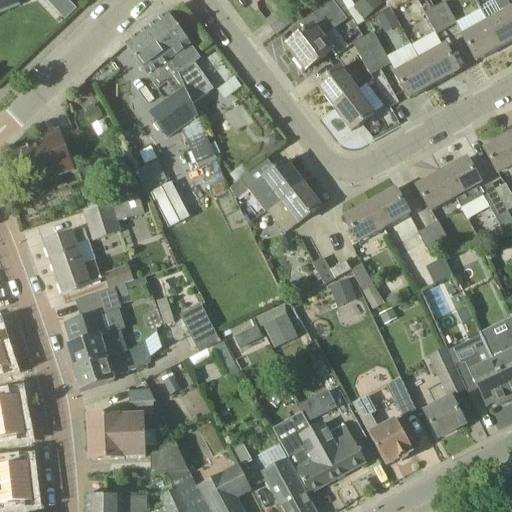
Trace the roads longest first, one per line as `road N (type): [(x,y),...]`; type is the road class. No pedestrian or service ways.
road 1 (residential): [(203,0),(323,153),(346,170),(370,168),(511,86)]
road 2 (tertiary): [(65,511),(62,433),(0,236)]
road 3 (unclassified): [(0,132),(132,0)]
